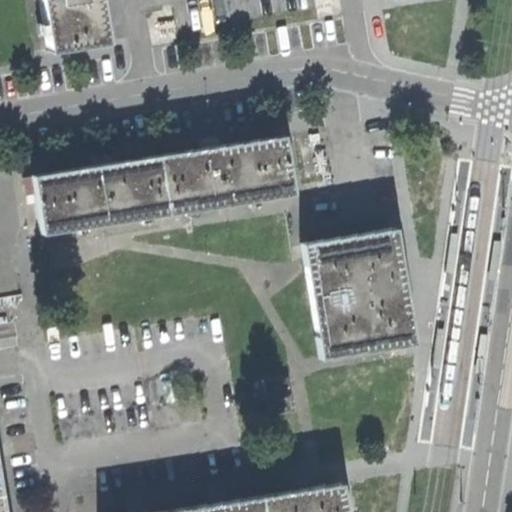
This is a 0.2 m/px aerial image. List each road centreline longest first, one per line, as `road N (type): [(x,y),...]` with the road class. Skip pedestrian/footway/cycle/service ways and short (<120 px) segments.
road 1 (residential): [(511,112),(326,70),(0,118)]
road 2 (residential): [(511,302),(481,511)]
